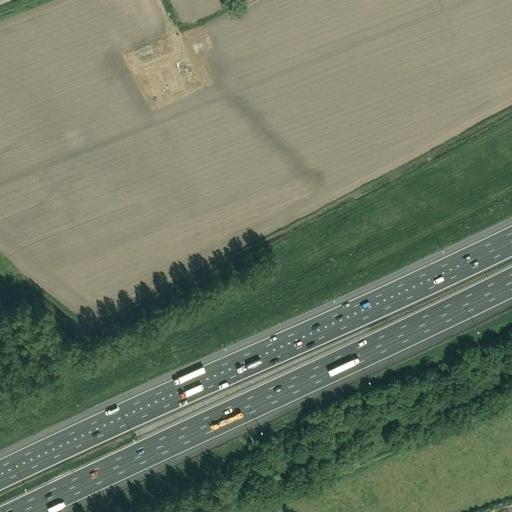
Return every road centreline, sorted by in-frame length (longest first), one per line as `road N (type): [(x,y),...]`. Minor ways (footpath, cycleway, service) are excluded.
road 1 (motorway): [(511,241),(0,475)]
road 2 (motorway): [(22,511),(511,280)]
